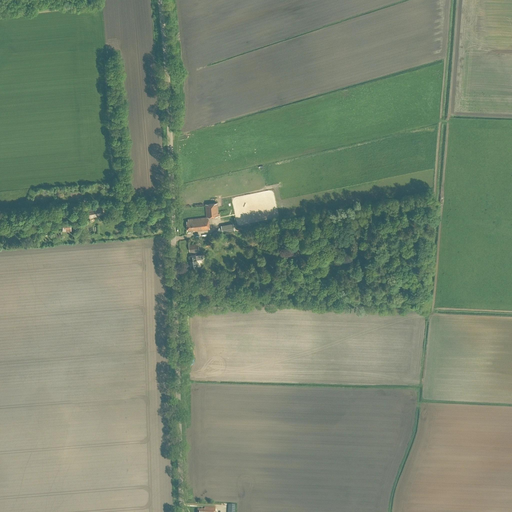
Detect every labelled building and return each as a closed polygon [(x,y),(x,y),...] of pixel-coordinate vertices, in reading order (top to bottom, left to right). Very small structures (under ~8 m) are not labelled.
[(205,204),(207,216),(188,218),(188,220),(186,220),(187,230),(194,229),(194,231),(210,230),(209,216),(219,216),(217,203),(205,204)] [(95,215),(101,213),(100,208),(87,211),(88,217),(96,216),(95,215)] [(62,223),(63,231),(71,231),(70,222),(62,223)] [(189,244),(190,251),(199,250),(198,243),(189,244)] [(189,256),(191,268),(200,267),(198,254),(189,256)]
